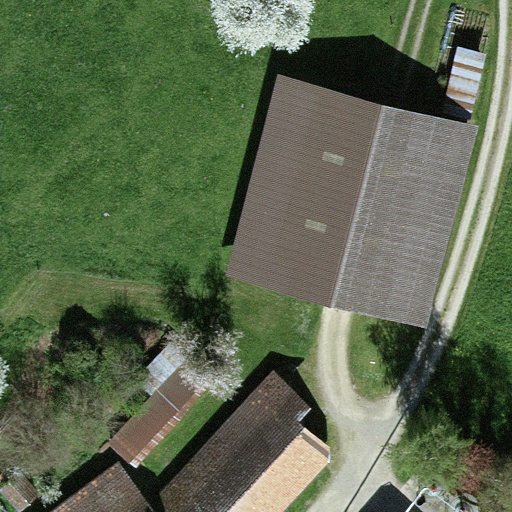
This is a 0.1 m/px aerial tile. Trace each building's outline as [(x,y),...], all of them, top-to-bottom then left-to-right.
[(454,128),(289,88),(247,261),(411,301),(454,128)] [(287,511),(331,460),(273,411),(188,511),(287,511)] [(422,487),(426,490),(431,493),(436,493),(442,492),(446,489),(450,485),(452,480),(452,474),(450,469),(447,465),(443,462),(437,460),(432,460),(426,462),(422,466),(420,471),(418,476),(419,482),(422,487)] [(145,511),(114,467),(49,511),(145,511)] [(450,510),(452,511),(474,511),(478,508),(480,503),(480,498),(478,492),(475,488),(471,485),(465,483),(460,484),(455,486),(450,489),(448,494),(447,500),(447,505),(450,510)] [(511,511),(511,507),(511,505),(506,502),(501,500),(495,501),(490,503),(486,507),(483,511),(482,511),(511,511)]
